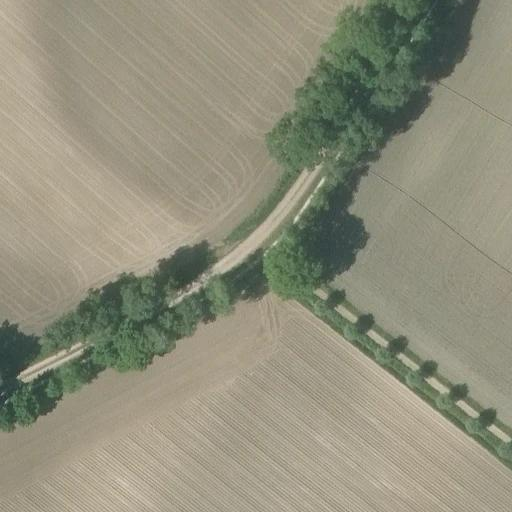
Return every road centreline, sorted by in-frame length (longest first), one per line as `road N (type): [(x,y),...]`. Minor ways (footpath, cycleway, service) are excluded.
road 1 (track): [(255,246),(423,0)]
road 2 (track): [(0,389),(255,246)]
